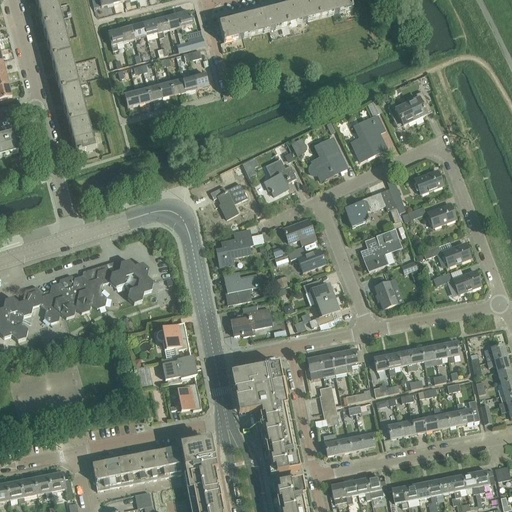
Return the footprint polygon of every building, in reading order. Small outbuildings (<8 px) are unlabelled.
[(35,0),(43,27),(62,23),(55,0),(35,0)] [(113,6),(111,0),(98,0),(101,9),(113,6)] [(349,0),(319,0),(315,1),(320,20),(352,12),(349,0)] [(315,1),(283,10),(288,29),(320,20),(315,1)] [(283,10),(251,18),(256,37),(288,29),(283,10)] [(189,14),(177,17),(181,30),(192,27),(189,14)] [(177,17),(166,20),(169,33),(176,31),(177,36),(182,35),(181,30),(177,17)] [(256,37),(251,18),(219,26),(224,45),(256,37)] [(166,20),(154,23),(157,36),(159,41),(164,40),(162,35),(169,33),(166,20)] [(62,23),(43,27),(51,59),(70,55),(62,23)] [(154,23),(143,26),(146,39),(157,36),(154,23)] [(143,26),(131,29),(134,42),(146,39),(143,26)] [(131,29),(120,32),(123,45),(134,42),(131,29)] [(120,32),(108,35),(113,54),(118,53),(116,47),(123,45),(120,32)] [(197,43),(185,46),(187,53),(198,50),(197,43)] [(199,53),(187,56),(189,63),(201,60),(199,53)] [(70,55),(51,59),(59,92),(78,87),(70,55)] [(196,73),(192,75),(197,92),(208,89),(205,76),(198,78),(196,73)] [(6,75),(0,76),(0,89),(9,87),(6,75)] [(188,81),(182,82),(185,95),(197,92),(192,75),(187,76),(188,81)] [(166,87),(159,88),(162,101),(174,98),(170,85),(169,81),(165,82),(166,87)] [(182,82),(170,85),(174,98),(185,95),(182,82)] [(9,87),(0,89),(0,102),(12,99),(9,87)] [(78,87),(59,92),(68,124),(86,119),(78,87)] [(159,88),(147,91),(150,104),(162,101),(159,88)] [(147,91),(136,94),(139,107),(150,104),(147,91)] [(139,107),(136,94),(124,98),(127,110),(139,107)] [(418,101),(407,106),(415,123),(426,117),(424,112),(430,110),(422,94),(416,97),(418,101)] [(382,114),(376,103),(368,107),(373,119),(382,114)] [(415,123),(407,106),(395,111),(394,107),(388,110),(395,126),(401,124),(403,129),(415,123)] [(86,119),(68,124),(76,156),(95,151),(86,119)] [(377,119),(373,120),(354,130),(355,130),(362,143),(352,147),(352,146),(351,146),(360,164),(386,152),(379,136),(384,134),(377,119)] [(13,136),(0,139),(0,154),(1,160),(18,155),(13,136)] [(311,165),(312,167),(311,168),(310,169),(309,171),(309,173),(310,175),(311,176),(312,177),(314,178),(316,178),(318,178),(320,184),(347,171),(332,141),(315,150),(316,150),(322,162),(313,166),(312,165),(311,165)] [(301,143),(292,147),(298,158),(301,156),(303,155),(304,154),(305,152),(305,150),(304,148),(301,143)] [(291,156),(286,158),(289,165),(294,163),(291,156)] [(271,182),(264,185),(268,193),(270,192),(274,199),(288,193),(285,187),(296,181),(290,169),(285,171),(280,162),(265,169),(271,182)] [(437,174),(415,182),(420,197),(443,189),(437,174)] [(224,189),(210,196),(213,202),(218,200),(221,207),(220,208),(227,222),(237,217),(233,208),(247,201),(240,186),(226,193),(224,189)] [(396,189),(389,192),(395,207),(402,204),(396,189)] [(345,212),(352,230),(365,225),(366,226),(370,224),(368,220),(366,216),(385,209),(387,214),(390,213),(396,211),(389,193),(380,196),(360,203),(361,205),(345,212)] [(450,207),(427,216),(433,231),(456,222),(450,207)] [(423,210),(402,218),(405,225),(426,217),(423,210)] [(396,211),(390,213),(395,226),(401,224),(396,211)] [(308,222),(283,232),(288,246),(299,242),(302,249),(316,243),(308,222)] [(217,253),(216,253),(220,270),(233,267),(232,261),(250,257),(248,249),(252,248),(249,233),(234,236),(235,243),(228,244),(229,248),(222,249),(223,253),(217,254),(217,253)] [(367,252),(361,254),(369,275),(387,268),(387,267),(394,265),(390,254),(401,250),(395,233),(377,240),(379,246),(372,249),(373,250),(367,252)] [(465,246),(442,255),(448,270),(470,261),(465,246)] [(438,249),(423,255),(426,262),(441,256),(438,249)] [(280,250),(272,252),(275,259),(282,257),(280,250)] [(301,250),(287,256),(290,264),(297,261),(302,276),(325,267),(319,252),(304,258),(301,250)] [(420,256),(415,258),(417,264),(423,262),(420,256)] [(0,337),(4,342),(12,339),(18,345),(26,342),(28,334),(22,328),(23,321),(31,318),(33,310),(40,308),(46,313),(44,321),(50,327),(59,324),(60,317),(66,322),(74,319),(76,312),(81,317),(89,314),(91,307),(97,312),(105,309),(107,301),(101,295),(102,288),(110,285),(116,291),(123,288),(129,294),(127,301),(134,307),(142,305),(144,297),(151,294),(153,286),(147,280),(149,272),(142,267),(135,269),(129,264),(121,266),(118,263),(110,266),(109,270),(106,267),(94,271),(93,275),(90,272),(83,274),(82,279),(75,281),(72,278),(60,282),(59,286),(51,289),(50,293),(43,295),(37,290),(25,293),(23,301),(16,304),(13,301),(5,304),(3,312),(0,312),(0,337)] [(415,264),(401,269),(404,277),(418,272),(415,264)] [(451,283),(447,285),(452,299),(458,297),(481,289),(475,274),(453,282),(453,283),(451,283)] [(238,276),(224,279),(227,296),(225,297),(228,308),(252,303),(249,292),(263,290),(260,277),(239,281),(238,276)] [(448,276),(433,282),(436,289),(447,285),(451,283),(448,276)] [(286,279),(276,283),(279,291),(289,287),(286,279)] [(433,282),(427,285),(430,294),(437,291),(436,289),(433,282)] [(318,283),(303,288),(306,296),(305,296),(310,309),(316,307),(333,300),(329,287),(321,290),(318,283)] [(389,284),(374,290),(383,312),(403,305),(399,295),(394,298),(389,284)] [(315,322),(310,324),(312,330),(318,328),(318,329),(334,323),(331,316),(338,313),(333,300),(316,307),(320,319),(315,321),(315,322)] [(243,321),(231,324),(234,339),(242,337),(243,340),(252,338),(251,332),(271,328),(268,312),(257,314),(256,308),(242,311),(243,317),(242,317),(243,321)] [(302,323),(294,327),(297,335),(305,332),(303,327),(302,323)] [(156,337),(156,339),(157,340),(158,342),(159,343),(161,344),(163,344),(164,353),(166,362),(176,360),(190,357),(184,326),(183,326),(176,328),(177,330),(160,333),(159,334),(157,335),(156,337)] [(444,347),(447,360),(448,366),(454,365),(453,359),(459,357),(456,344),(444,347)] [(444,347),(433,349),(435,362),(436,368),(442,367),(441,361),(447,360),(444,347)] [(491,351),(494,363),(508,359),(507,355),(506,355),(504,348),(491,351)] [(433,349),(421,351),(423,364),(435,362),(433,349)] [(421,351),(409,354),(413,373),(418,372),(416,366),(423,364),(421,351)] [(355,352),(342,355),(347,375),(352,374),(351,369),(357,367),(357,366),(355,352)] [(400,369),(407,368),(408,374),(413,373),(409,354),(397,356),(400,369)] [(342,355),(331,357),(335,377),(347,375),(342,355)] [(395,378),(394,370),(400,369),(397,356),(386,358),(388,371),(390,379),(395,378)] [(166,362),(163,363),(168,388),(182,385),(181,382),(194,380),(195,383),(190,357),(176,360),(166,362)] [(331,357),(319,360),(322,373),(323,380),(335,377),(331,357)] [(388,371),(386,358),(373,361),(376,374),(388,371)] [(508,359),(494,363),(487,365),(488,370),(496,368),(497,375),(510,371),(508,364),(509,364),(508,359)] [(322,373),(319,360),(307,362),(310,375),(322,373)] [(254,415),(267,479),(300,472),(285,402),(287,401),(283,384),(282,384),(278,366),(261,370),(261,371),(245,374),(248,395),(252,415),(254,415)] [(479,367),(472,369),(475,381),(482,379),(479,367)] [(511,377),(510,371),(497,375),(501,386),(511,382),(511,377)] [(511,382),(501,386),(504,398),(511,395),(511,382)] [(180,393),(177,394),(178,394),(182,413),(181,413),(181,414),(193,411),(193,413),(192,413),(193,414),(201,412),(196,385),(195,386),(179,390),(180,393)] [(388,398),(387,394),(380,395),(379,390),(373,392),(375,401),(388,398)] [(364,396),(357,397),(359,404),(371,401),(369,393),(363,394),(364,396)] [(499,407),(500,411),(511,407),(511,395),(504,398),(506,405),(499,407)] [(332,396),(327,397),(320,399),(321,405),(334,402),(332,396)] [(334,402),(321,405),(322,411),(335,408),(334,402)] [(457,407),(458,414),(461,427),(473,425),(479,424),(475,404),(468,405),(470,412),(463,413),(462,406),(457,407)] [(511,407),(500,411),(501,416),(509,414),(511,421),(511,420),(511,407)] [(335,408),(322,411),(323,416),(336,414),(335,408)] [(433,412),(435,419),(437,432),(449,430),(447,417),(440,418),(439,411),(433,412)] [(336,414),(323,416),(324,422),(332,421),(337,419),(336,414)] [(458,414),(447,417),(449,430),(461,427),(458,414)] [(489,414),(482,416),(484,428),(491,426),(489,414)] [(410,417),(411,424),(414,437),(426,435),(423,421),(416,423),(415,416),(410,417)] [(435,419),(423,421),(426,435),(437,432),(435,419)] [(332,421),(324,422),(326,422),(327,429),(333,428),(332,421)] [(411,424),(399,426),(402,439),(414,437),(411,424)] [(402,439),(399,426),(387,429),(390,442),(402,439)] [(336,444),(335,437),(323,439),(327,459),(339,457),(336,444)] [(372,437),(360,439),(363,452),(375,450),(372,437)] [(360,439),(348,441),(351,455),(363,452),(360,439)] [(348,441),(336,444),(339,457),(351,455),(348,441)] [(211,442),(210,442),(179,448),(180,452),(177,452),(182,477),(183,477),(189,511),(221,511),(221,507),(223,507),(213,457),(214,457),(211,442)] [(175,449),(164,452),(169,480),(181,478),(175,449)] [(164,452),(152,454),(157,482),(169,480),(164,452)] [(152,454),(140,456),(145,485),(157,482),(152,454)] [(140,456),(128,459),(133,487),(145,485),(140,456)] [(128,459),(116,461),(121,489),(133,487),(128,459)] [(116,461),(104,463),(109,492),(121,489),(116,461)] [(91,466),(95,486),(97,494),(109,492),(104,463),(91,466)] [(508,470),(502,471),(505,483),(511,482),(508,470)] [(505,483),(502,471),(496,472),(498,485),(505,483)] [(62,474),(48,477),(51,495),(65,492),(67,503),(73,502),(70,482),(64,483),(62,474)] [(488,474),(476,476),(480,498),(484,497),(484,496),(485,495),(484,489),(491,488),(488,474)] [(476,476),(464,479),(467,493),(472,491),(474,498),(476,497),(479,511),(483,511),(480,498),(476,476)] [(48,477),(34,480),(37,498),(46,496),(47,501),(52,500),(51,495),(48,477)] [(368,482),(370,495),(372,501),(384,499),(380,479),(368,482)] [(464,479),(452,481),(455,495),(456,501),(457,508),(458,511),(462,511),(460,501),(461,500),(460,494),(467,493),(464,479)] [(34,480),(20,483),(23,500),(37,498),(34,480)] [(452,481),(440,483),(443,497),(455,495),(452,481)] [(307,511),(301,482),(269,489),(273,511),(307,511)] [(368,482),(356,484),(359,498),(365,496),(367,503),(372,502),(370,495),(368,482)] [(20,483),(6,485),(9,503),(18,501),(19,507),(24,506),(23,500),(20,483)] [(431,500),(432,506),(433,511),(437,511),(436,505),(438,505),(437,499),(443,497),(440,483),(428,486),(431,500)] [(344,487),(348,505),(348,507),(353,506),(352,499),(359,498),(356,484),(344,487)] [(6,485),(0,486),(0,504),(9,503),(6,485)] [(428,486),(417,488),(419,502),(431,500),(428,486)] [(332,489),(336,507),(348,505),(344,487),(332,489)] [(417,488),(405,490),(407,504),(419,502),(417,488)] [(407,504),(405,490),(393,493),(395,507),(402,505),(403,511),(409,510),(407,504)]
